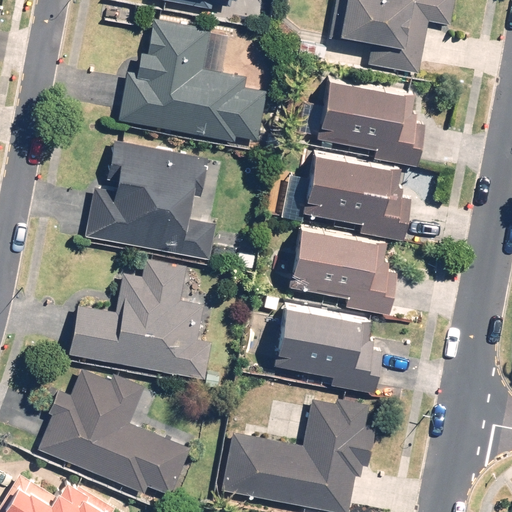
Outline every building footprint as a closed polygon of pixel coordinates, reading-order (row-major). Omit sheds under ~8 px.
[(366,60),(417,70),(427,18),(449,22),(452,0),(335,0),(329,34),(369,42),(366,60)] [(126,68),(117,116),(233,138),(234,132),(256,136),(265,87),(243,83),(245,72),(221,68),(228,30),(152,15),(145,50),(140,49),(135,70),(126,68)] [(413,92),(326,74),(321,100),(303,97),(297,128),(315,131),(314,133),(374,145),(372,155),(414,163),(423,120),(414,118),(415,111),(410,110),(413,92)] [(83,233),(208,257),(215,221),(187,216),(192,193),(199,194),(207,155),(113,137),(105,176),(114,178),(112,188),(93,184),(83,233)] [(400,165),(313,148),(301,207),(360,219),(358,228),(401,237),(410,194),(400,192),(402,184),(396,183),(400,165)] [(385,240),(298,222),(286,281),(345,293),(343,303),(386,311),(395,268),(386,267),(387,259),(381,258),(385,240)] [(190,379),(216,384),(218,372),(204,370),(210,339),(196,336),(202,301),(178,297),(185,263),(144,256),(140,273),(121,270),(114,309),(76,302),(67,350),(191,373),(190,379)] [(370,318),(283,301),(271,360),(331,372),(329,381),(372,390),(380,347),(371,345),(372,337),(367,336),(370,318)] [(51,411),(36,446),(143,490),(146,483),(170,493),(189,445),(127,420),(143,383),(112,370),(108,377),(80,366),(69,391),(57,386),(47,410),(51,411)] [(220,487),(346,511),(354,473),(359,474),(361,462),(366,463),(373,425),(363,423),(368,402),(335,395),(334,400),(311,396),(302,442),(231,429),(220,487)] [(19,470),(0,499),(0,511),(110,511),(108,511),(113,504),(76,481),(75,483),(64,476),(57,488),(55,487),(53,491),(19,470)]
